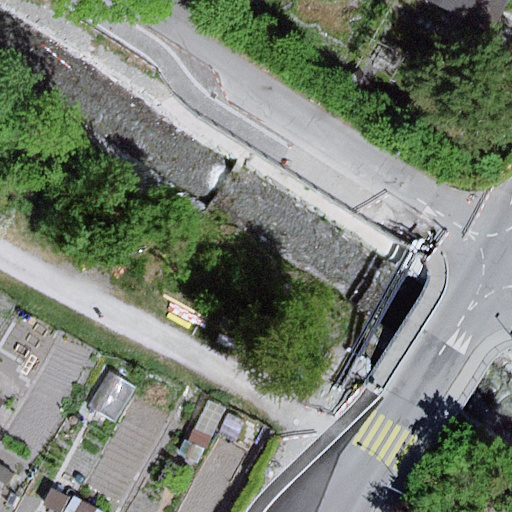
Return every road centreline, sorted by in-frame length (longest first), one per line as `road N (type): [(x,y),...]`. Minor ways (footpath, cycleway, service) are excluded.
road 1 (residential): [(122,0),(497,260)]
road 2 (track): [(0,253),(252,386),(363,476)]
road 3 (residential): [(344,511),(497,260)]
